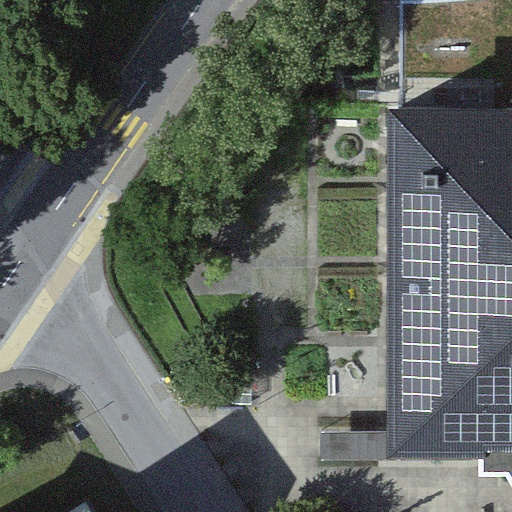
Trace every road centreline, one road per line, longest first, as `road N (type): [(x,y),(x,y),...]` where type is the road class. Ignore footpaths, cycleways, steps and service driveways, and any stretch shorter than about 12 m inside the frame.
road 1 (residential): [(25,248),(44,297),(191,511)]
road 2 (tertiary): [(25,248),(203,0)]
